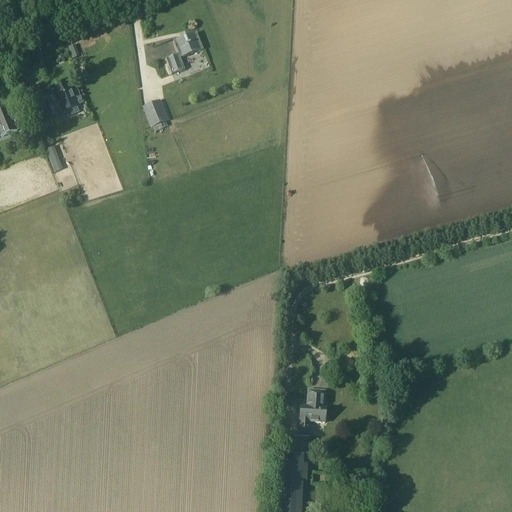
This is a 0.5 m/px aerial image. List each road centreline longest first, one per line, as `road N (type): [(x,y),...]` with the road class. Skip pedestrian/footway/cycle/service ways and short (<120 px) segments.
road 1 (track): [(511,230),(309,289),(296,297),(291,340)]
road 2 (track): [(0,50),(123,0)]
